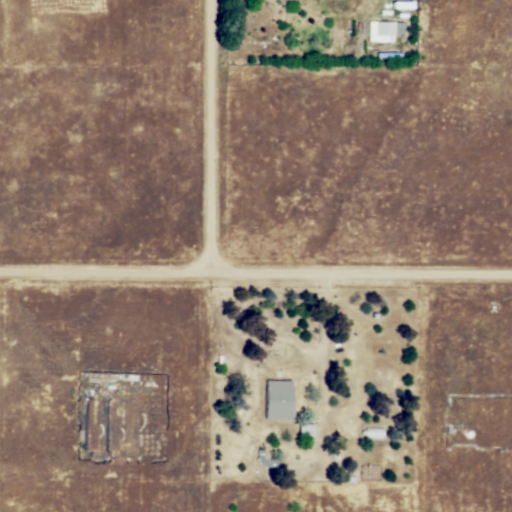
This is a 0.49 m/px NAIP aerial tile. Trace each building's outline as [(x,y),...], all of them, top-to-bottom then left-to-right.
[(370,20),(405,22),(405,28),(402,28),(402,34),(395,34),(394,42),(369,41),(370,20)] [(267,379),(293,380),(291,421),(266,420),(267,379)] [(301,437),(301,425),(316,425),(316,437),(301,437)] [(367,428),(385,428),(384,442),(367,441),(367,428)] [(259,449),(259,461),(266,467),(278,467),(278,461),(270,461),(265,458),(265,449),(259,449)]
